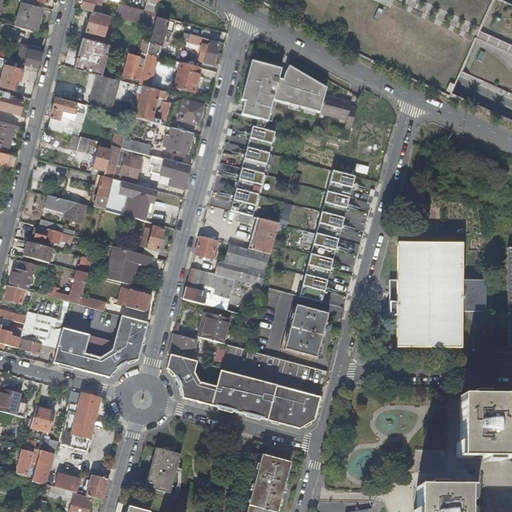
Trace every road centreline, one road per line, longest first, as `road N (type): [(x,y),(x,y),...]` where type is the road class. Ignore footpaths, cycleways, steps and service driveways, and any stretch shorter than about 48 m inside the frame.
road 1 (residential): [(143,382),(248,14)]
road 2 (residential): [(414,98),(341,367)]
road 3 (residential): [(70,0),(8,228)]
road 4 (motorway): [(329,0),(511,107)]
road 5 (motorway): [(332,0),(511,78)]
road 6 (primary): [(248,14),(414,98)]
road 7 (residential): [(511,368),(341,367)]
road 8 (residential): [(314,448),(156,404)]
road 9 (residential): [(120,396),(0,361)]
